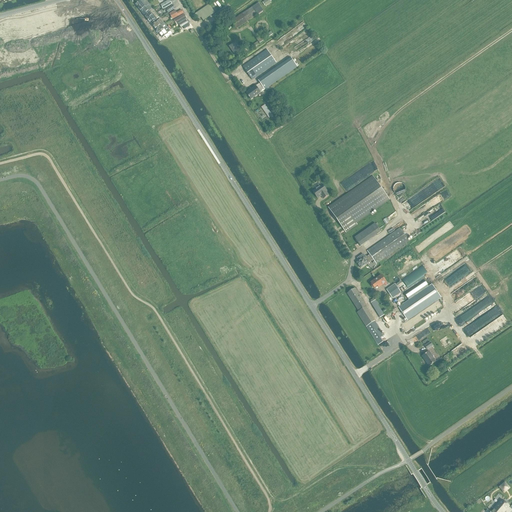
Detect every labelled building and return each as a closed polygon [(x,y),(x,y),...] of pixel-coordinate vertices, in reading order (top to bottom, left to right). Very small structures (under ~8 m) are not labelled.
[(142,0),(141,0),(136,4),(141,11),(148,4),(144,0),(142,0)] [(169,0),(160,5),(163,9),(172,4),(169,0)] [(252,8),(232,21),(237,29),(257,15),(263,11),(258,3),(252,8)] [(148,4),(141,11),(144,15),(152,9),(148,4)] [(209,4),(195,14),(198,19),(201,17),(203,21),(215,13),(209,4)] [(172,5),(166,10),(168,13),(170,12),(175,8),(172,5)] [(152,9),(144,15),(147,19),(155,12),(152,9)] [(175,11),(169,14),(173,19),(184,13),(182,11),(177,14),(176,13),(175,11)] [(155,12),(147,19),(151,24),(159,17),(155,12)] [(184,14),(174,20),(176,25),(187,19),(184,14)] [(160,19),(152,25),(156,29),(163,23),(160,19)] [(186,20),(179,24),(181,28),(183,27),(184,29),(190,26),(188,23),(186,20)] [(163,23),(156,29),(159,34),(167,27),(163,23)] [(167,27),(159,34),(163,38),(165,36),(166,38),(172,33),(167,27)] [(236,42),(229,46),(235,56),(242,51),(236,42)] [(267,50),(243,67),(251,78),(252,79),(276,62),(267,50)] [(291,58),(258,81),(260,83),(265,90),(297,67),(291,58)] [(260,83),(256,86),(260,93),(265,90),(260,83)] [(256,86),(246,93),(251,99),(260,93),(256,86)] [(265,105),(261,107),(269,119),(273,116),(265,105)] [(373,176),(328,208),(346,233),(357,225),(356,223),(389,200),(373,176)] [(394,186),(393,188),(393,190),(394,192),(396,194),(398,195),(400,195),(401,195),(403,194),(404,193),(405,191),(406,188),(405,186),(404,184),(402,183),(400,183),(397,183),(395,184),(394,186)] [(317,188),(313,191),(317,198),(321,196),(323,199),(329,195),(326,192),(327,191),(322,184),(321,185),(320,184),(316,186),(317,188)] [(375,223),(354,238),(360,246),(381,232),(375,223)] [(359,261),(357,262),(361,268),(373,260),(376,264),(400,247),(409,241),(400,229),(400,228),(367,251),(370,255),(367,257),(366,256),(365,256),(363,254),(357,258),(359,261)] [(422,266),(402,280),(408,289),(425,277),(424,276),(428,273),(422,266)] [(381,275),(370,282),(374,287),(377,285),(379,288),(386,282),(381,275)] [(393,285),(387,290),(393,298),(400,293),(400,292),(395,284),(393,285)] [(400,307),(399,308),(400,309),(407,320),(441,297),(432,285),(426,289),(400,307)] [(355,289),(347,294),(359,311),(357,313),(366,327),(367,326),(378,344),(383,341),(381,338),(384,336),(380,330),(375,321),(365,307),(367,306),(355,289)] [(375,300),(371,303),(380,318),(384,315),(378,305),(378,304),(377,302),(376,302),(375,300)] [(429,352),(422,356),(429,366),(436,362),(429,352)] [(490,511),(504,511),(509,506),(502,500),(501,501),(497,497),(487,508),(491,511),(490,511)]
